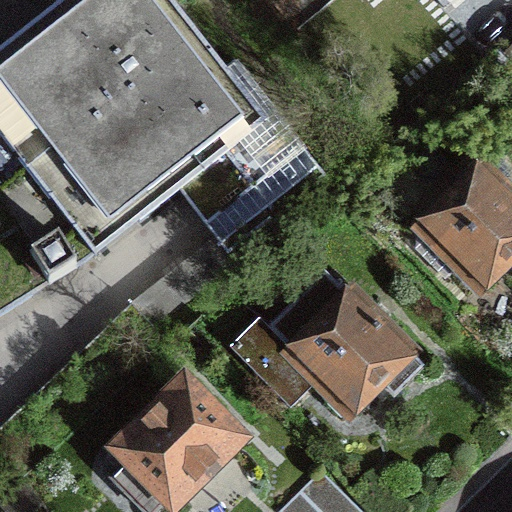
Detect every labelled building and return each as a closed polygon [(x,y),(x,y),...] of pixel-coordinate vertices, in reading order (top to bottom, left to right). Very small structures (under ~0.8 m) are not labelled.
[(0,316),(93,259),(177,193),(226,256),(325,178),(273,113),(263,121),(167,0),(70,0),(39,25),(0,55),(0,316)] [(425,230),(479,286),(492,284),(511,264),(511,199),(484,171),(425,230)] [(318,380),(348,410),(361,409),(384,385),(394,395),(422,366),(352,296),(293,355),(318,380)] [(0,428),(0,468),(153,325),(132,303),(0,428)] [(290,409),(318,380),(293,355),(258,320),(230,349),(290,409)] [(113,478),(146,511),(155,511),(168,499),(174,504),(239,440),(185,385),(120,450),(131,461),(113,478)] [(278,511),(361,511),(321,470),(278,511)] [(350,492),(370,511),(406,511),(410,508),(372,471),(350,492)] [(0,507),(4,511),(26,511),(37,501),(18,481),(0,498),(0,507)]
